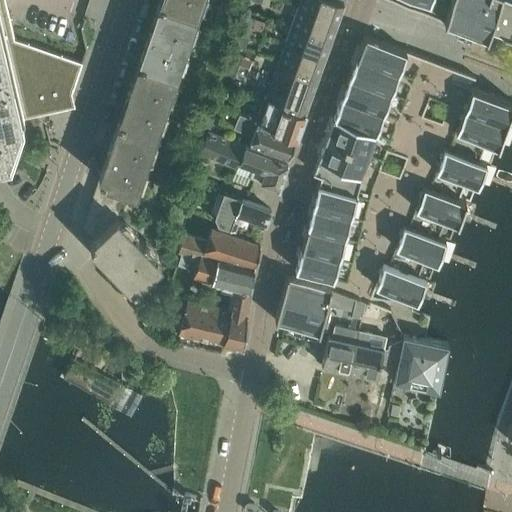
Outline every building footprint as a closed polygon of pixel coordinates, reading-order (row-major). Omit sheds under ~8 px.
[(160,0),(160,1),(196,12),(200,0),(160,0)] [(336,0),(301,0),(299,7),(338,21),(344,3),(336,0)] [(491,26),(511,34),(511,0),(451,0),(444,20),(487,37),(491,26)] [(186,42),(196,12),(160,1),(150,30),(186,42)] [(331,38),(338,21),(299,7),(293,25),(331,38)] [(72,92),(82,61),(15,38),(10,17),(5,18),(1,17),(0,13),(0,168),(5,167),(5,164),(10,163),(23,125),(22,119),(25,118),(24,117),(32,115),(40,113),(75,105),(72,92)] [(246,15),(242,25),(252,29),(256,19),(246,15)] [(249,38),(252,29),(242,25),(239,34),(249,38)] [(293,25),(286,43),(325,57),(331,38),(293,25)] [(150,30),(140,59),(176,71),(186,42),(150,30)] [(406,50),(364,34),(356,56),(398,72),(406,50)] [(325,57),(286,43),(280,60),(319,74),(325,57)] [(232,51),(229,61),(239,65),(243,55),(232,51)] [(348,76),(391,92),(398,72),(356,56),(348,76)] [(166,100),(176,71),(140,59),(130,88),(166,100)] [(280,60),(274,79),(312,92),(319,74),(280,60)] [(236,74),(239,65),(229,61),(225,71),(236,74)] [(348,76),(341,96),(383,112),(391,92),(348,76)] [(312,92),(274,79),(267,96),(305,112),(312,92)] [(506,123),(511,107),(511,101),(471,86),(463,107),(506,123)] [(130,88),(120,118),(155,130),(166,100),(130,88)] [(264,94),(254,120),(296,138),(305,112),(267,96),(264,94)] [(376,132),(383,112),(341,96),(333,116),(376,132)] [(456,128),(486,139),(486,140),(498,144),(506,123),(463,107),(456,128)] [(289,158),(296,138),(254,120),(240,114),(234,127),(253,136),(250,143),(289,158)] [(333,116),(325,137),(368,153),(376,132),(333,116)] [(120,118),(110,148),(145,160),(155,130),(120,118)] [(479,158),(486,140),(486,139),(456,128),(449,147),(444,145),(436,166),(466,178),(478,183),(486,161),(479,158)] [(249,175),(279,187),(288,162),(208,130),(199,150),(237,166),(240,161),(253,166),(249,175)] [(361,171),(368,153),(325,137),(313,171),(320,174),(318,183),(357,194),(363,172),(361,171)] [(135,190),(145,160),(110,148),(99,177),(123,186),(135,190)] [(416,205),(446,216),(445,217),(458,222),(466,199),(459,197),(466,178),(436,166),(429,185),(424,183),(416,205)] [(99,177),(95,189),(120,198),(123,186),(99,177)] [(312,205),(351,215),(357,194),(318,183),(312,205)] [(95,189),(91,201),(118,210),(120,198),(95,189)] [(240,212),(266,222),(271,209),(242,197),(241,199),(224,192),(215,214),(218,221),(234,227),(240,212)] [(91,201),(87,212),(111,221),(116,215),(118,210),(91,201)] [(307,226),(345,236),(351,215),(312,205),(307,226)] [(439,235),(445,217),(446,216),(416,205),(408,224),(403,222),(395,243),(426,255),(425,256),(437,260),(446,238),(439,235)] [(83,226),(94,237),(111,221),(87,212),(83,226)] [(89,242),(112,264),(138,238),(116,215),(111,221),(94,237),(89,242)] [(232,259),(255,266),(260,243),(212,225),(207,239),(184,232),(179,248),(182,249),(178,263),(196,268),(201,251),(231,261),(232,259)] [(301,247),(339,257),(345,236),(307,226),(301,247)] [(112,264),(134,287),(161,260),(138,238),(112,264)] [(375,283),(417,299),(425,277),(418,274),(425,256),(426,255),(395,243),(388,262),(383,261),(375,283)] [(301,247),(295,269),(333,279),(339,257),(301,247)] [(194,274),(251,291),(255,266),(232,259),(231,261),(201,251),(196,268),(194,274)] [(287,275),(275,320),(319,332),(331,287),(287,275)] [(161,284),(146,299),(152,304),(167,290),(161,284)] [(243,350),(250,294),(233,290),(229,306),(233,307),(232,310),(187,298),(178,332),(243,350)] [(356,297),(352,314),(362,316),(365,300),(356,297)] [(66,332),(63,336),(73,342),(76,337),(79,332),(69,326),(66,332)] [(397,365),(394,379),(439,389),(448,344),(403,334),(403,337),(397,365)] [(356,341),(328,335),(322,364),(350,370),(356,341)] [(385,363),(397,365),(403,337),(388,344),(385,363)] [(384,347),(356,341),(350,370),(377,376),(384,347)] [(121,380),(71,354),(62,372),(112,397),(121,380)] [(256,505),(254,503),(248,502),(246,503),(245,509),(246,511),(250,511),(253,511),(254,511),(255,511),(256,505)]
